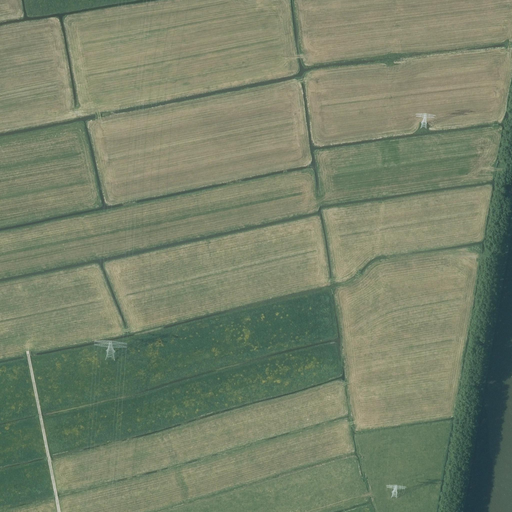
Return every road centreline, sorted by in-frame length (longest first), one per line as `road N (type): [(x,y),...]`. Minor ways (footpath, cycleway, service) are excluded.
road 1 (track): [(511,39),(486,173),(0,268)]
road 2 (unclassified): [(454,511),(511,179)]
road 3 (track): [(28,352),(59,511)]
